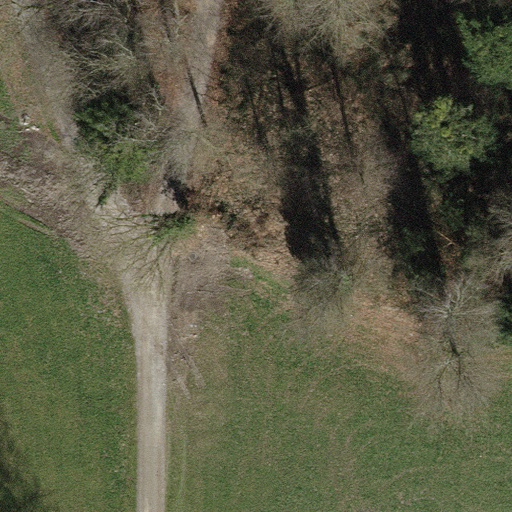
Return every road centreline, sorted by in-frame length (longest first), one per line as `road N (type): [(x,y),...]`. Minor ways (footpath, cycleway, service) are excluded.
road 1 (track): [(214,0),(150,278),(140,511)]
road 2 (track): [(150,278),(37,0)]
